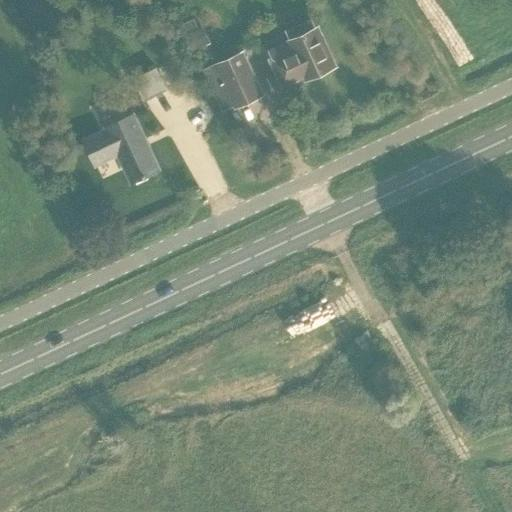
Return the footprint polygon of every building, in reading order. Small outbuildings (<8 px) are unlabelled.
[(278,71),(266,77),(272,89),(281,84),(284,90),(305,80),(306,82),(340,66),(320,25),(317,26),(313,17),(286,29),(290,38),(286,40),(286,42),(268,50),(278,71)] [(180,26),(193,53),(212,43),(204,26),(199,29),(194,19),(180,26)] [(261,94),(242,52),(205,69),(223,108),(235,103),(237,105),(261,94)] [(133,79),(144,101),(168,90),(156,67),(133,79)] [(119,154),(131,181),(160,168),(135,113),(106,126),(107,128),(84,138),(96,164),(119,154)] [(337,346),(340,361),(350,359),(348,345),(337,346)]
